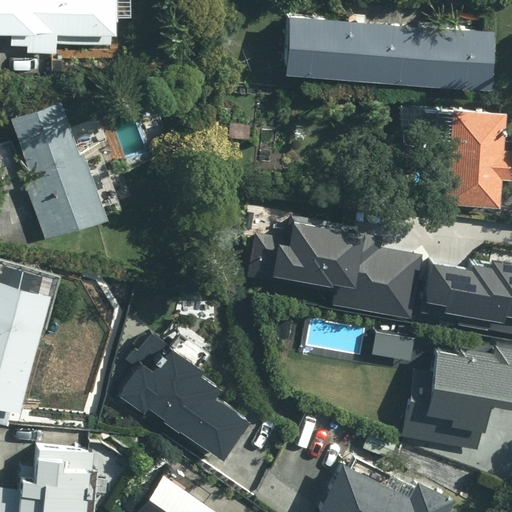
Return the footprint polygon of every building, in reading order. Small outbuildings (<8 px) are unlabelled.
[(0,0),(0,26),(7,26),(7,41),(50,42),(50,27),(107,27),(107,0),(0,0)] [(490,26),(282,11),(277,70),(485,86),(490,26)] [(23,182),(42,233),(100,212),(78,150),(73,151),(54,97),(8,113),(31,179),(23,182)] [(511,148),(499,147),(502,110),(448,106),(441,197),(495,201),(497,177),(510,178),(511,148)] [(254,221),(246,261),(327,277),(325,291),(407,308),(419,245),(378,236),(381,223),(293,205),(288,228),(254,221)] [(430,248),(419,298),(511,316),(511,249),(489,245),(488,253),(469,249),(468,256),(430,248)] [(43,287),(0,276),(0,403),(14,407),(43,287)] [(142,354),(125,381),(222,444),(247,406),(211,383),(215,376),(193,361),(197,356),(152,326),(136,350),(142,354)] [(431,346),(426,369),(411,366),(399,432),(476,446),(486,394),(511,398),(511,346),(491,342),(489,357),(431,346)] [(84,511),(90,449),(34,444),(32,465),(18,463),(16,486),(0,484),(0,511),(84,511)] [(410,477),(403,492),(336,460),(310,511),(436,511),(446,494),(410,477)] [(165,464),(132,511),(133,511),(217,511),(210,507),(215,498),(165,464)]
